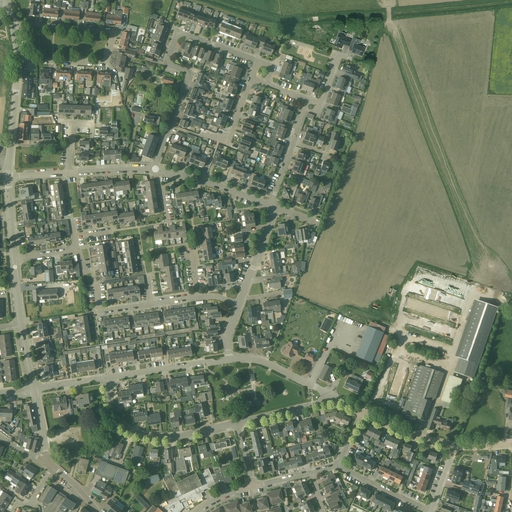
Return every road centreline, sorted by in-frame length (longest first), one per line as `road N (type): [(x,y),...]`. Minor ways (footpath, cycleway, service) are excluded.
road 1 (residential): [(155,169),(189,72),(166,63),(177,31),(257,61)]
road 2 (residential): [(17,59),(101,63),(111,36),(12,24)]
road 3 (residential): [(238,422),(173,437),(138,434),(113,417),(105,378)]
road 4 (residential): [(105,378),(230,358)]
